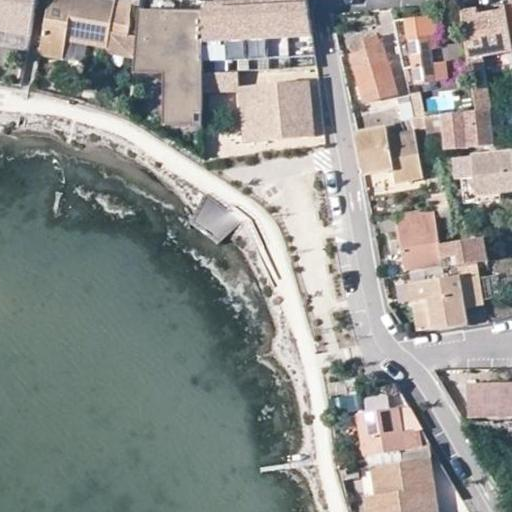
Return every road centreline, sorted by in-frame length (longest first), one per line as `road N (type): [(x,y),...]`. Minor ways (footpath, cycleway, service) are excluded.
road 1 (residential): [(316,0),(371,314),(400,354)]
road 2 (residential): [(400,354),(431,390),(498,511)]
